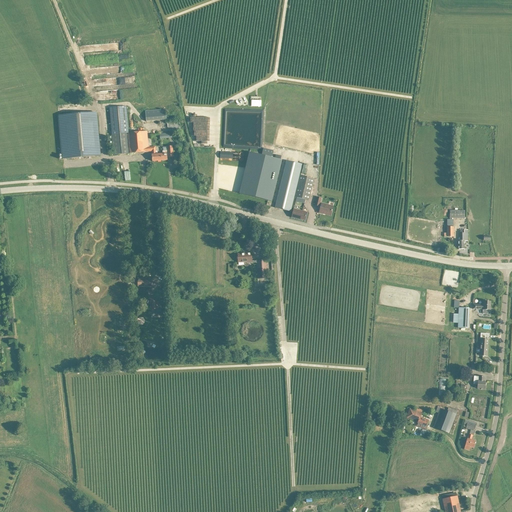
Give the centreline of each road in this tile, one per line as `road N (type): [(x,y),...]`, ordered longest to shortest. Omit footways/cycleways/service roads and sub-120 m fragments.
road 1 (tertiary): [(0,191),(131,191),(445,261),(506,265)]
road 2 (unclassified): [(472,511),(496,415),(506,265)]
road 3 (unknown): [(275,222),(287,364)]
